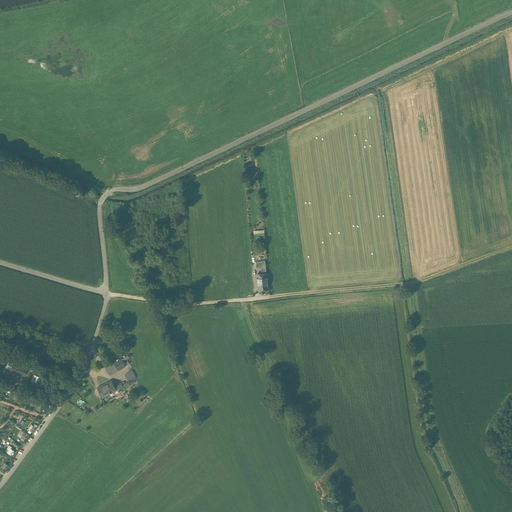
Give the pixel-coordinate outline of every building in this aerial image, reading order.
[(261,270),(265,270),(264,260),(255,261),(256,267),(261,267),(261,270)] [(265,270),(261,270),(262,273),(257,274),(259,288),(267,287),(265,270)] [(125,357),(120,360),(114,363),(107,366),(105,367),(109,374),(120,368),(120,366),(127,362),(125,357)] [(28,365),(15,361),(14,363),(13,363),(10,370),(24,375),(27,368),(28,365)] [(131,370),(125,374),(129,381),(135,378),(131,370)] [(107,382),(97,387),(102,397),(116,389),(114,386),(111,380),(107,382)] [(22,429),(18,435),(24,440),(28,434),(22,429)] [(12,448),(13,447),(10,445),(6,450),(12,455),(15,450),(12,448)]
